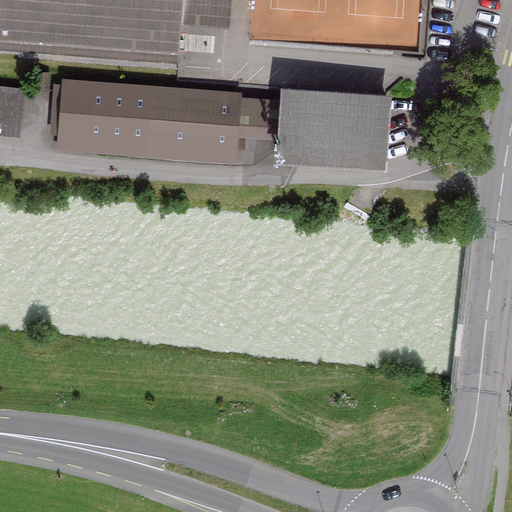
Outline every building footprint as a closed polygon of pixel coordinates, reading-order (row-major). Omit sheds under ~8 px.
[(0,0),(0,49),(177,63),(181,19),(205,21),(206,16),(221,17),(222,0),(0,0)] [(35,72),(34,88),(46,89),(47,73),(35,72)] [(243,127),(233,126),(236,95),(67,82),(66,87),(57,86),(53,129),(63,130),(63,134),(232,148),(232,143),(242,144),(243,127)] [(0,118),(20,121),(24,88),(0,85),(0,118)] [(381,159),(386,96),(286,89),(281,151),(381,159)]
